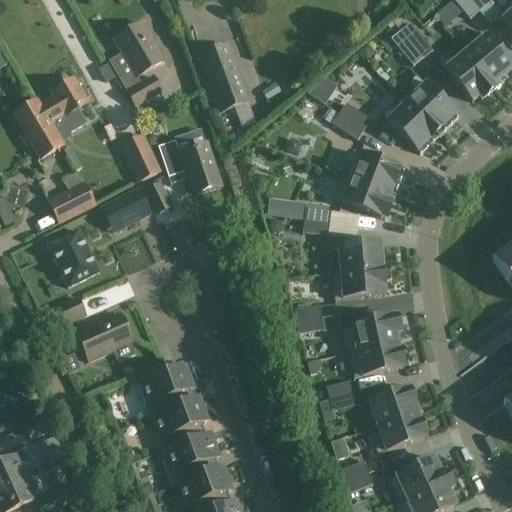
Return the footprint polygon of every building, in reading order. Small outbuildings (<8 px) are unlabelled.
[(467,0),(455,0),(453,2),(469,21),(479,13),(467,0)] [(488,6),(483,0),(467,0),(479,13),(488,6)] [(511,0),(496,16),(511,33),(511,0)] [(400,33),(422,61),(432,53),(409,25),(400,33)] [(114,42),(136,80),(164,63),(141,26),(114,42)] [(400,33),(390,41),(413,69),(422,61),(400,33)] [(477,45),(465,55),(492,88),(511,71),(481,33),(473,40),(477,45)] [(373,35),(362,44),(370,52),(381,43),(373,35)] [(249,105),(228,46),(199,56),(220,115),(249,105)] [(472,104),(492,88),(465,55),(453,64),(447,57),(439,64),(472,104)] [(408,85),(412,90),(401,101),(405,105),(406,105),(438,138),(457,120),(415,77),(408,85)] [(154,78),(140,86),(131,91),(126,94),(135,110),(163,94),(154,78)] [(38,108),(52,132),(88,110),(72,82),(52,94),(55,98),(38,108)] [(305,96),(319,104),(325,95),(315,88),(305,96)] [(52,132),(38,108),(35,104),(15,116),(27,135),(21,139),(26,147),(32,144),(42,160),(62,148),(52,132)] [(388,109),(381,116),(420,157),(438,138),(406,105),(405,105),(395,116),(388,109)] [(340,116),(365,133),(372,122),(347,106),(340,116)] [(358,143),(365,133),(340,116),(333,127),(358,143)] [(121,148),(137,184),(159,174),(142,138),(121,148)] [(175,143),(157,149),(168,180),(184,174),(192,198),(221,189),(206,146),(178,155),(175,143)] [(350,165),(345,178),(345,179),(394,198),(404,173),(347,152),(344,162),(350,165)] [(345,178),(343,178),(333,203),(385,222),(394,198),(345,179),(345,178)] [(59,225),(94,207),(84,186),(48,204),(59,225)] [(159,187),(145,194),(156,216),(171,209),(159,187)] [(150,215),(138,192),(110,206),(100,211),(112,234),(122,229),(150,215)] [(305,222),(307,207),(296,206),(294,221),(305,222)] [(305,223),(331,226),(332,214),(307,211),(305,223)] [(329,239),(331,226),(305,223),(304,235),(329,239)] [(83,237),(54,251),(72,288),(103,276),(83,237)] [(337,250),(339,275),(339,276),(382,272),(380,246),(337,250)] [(511,247),(492,261),(511,289),(511,311),(504,317),(511,328),(511,371),(468,403),(476,426),(503,407),(511,419),(511,247)] [(339,276),(339,275),(331,275),(333,302),(384,298),(382,272),(339,276)] [(85,318),(77,301),(41,317),(48,334),(85,318)] [(321,320),(318,308),(293,313),(296,326),(321,320)] [(88,365),(113,354),(118,365),(134,358),(128,345),(132,343),(120,317),(75,336),(88,365)] [(346,357),(348,357),(347,356),(397,345),(395,337),(399,336),(395,318),(340,331),(346,357)] [(321,320),(296,326),(299,338),(324,332),(321,320)] [(348,357),(353,381),(403,370),(397,345),(347,356),(348,357)] [(314,350),(312,364),(327,366),(329,351),(314,350)] [(476,355),(455,365),(461,379),(482,369),(476,355)] [(189,381),(184,368),(137,386),(150,421),(154,420),(153,418),(193,404),(185,383),(189,381)] [(350,384),(325,389),(328,401),(353,396),(350,384)] [(413,390),(369,404),(377,429),(417,416),(422,415),(422,414),(421,414),(413,390)] [(331,413),(355,408),(353,396),(328,401),(328,403),(318,405),(323,424),(333,421),(331,413)] [(153,418),(154,420),(162,441),(177,435),(181,446),(205,437),(198,417),(202,415),(197,402),(193,404),(153,418)] [(143,410),(113,419),(121,442),(151,433),(143,410)] [(425,441),(417,416),(377,429),(382,444),(373,447),(376,457),(425,441)] [(30,442),(53,432),(46,418),(24,429),(30,442)] [(209,436),(205,437),(181,446),(158,455),(171,490),(179,488),(178,486),(218,471),(210,451),(214,449),(209,436)] [(0,447),(0,459),(1,461),(15,454),(10,443),(0,447)] [(0,490),(25,479),(15,457),(0,464),(0,490)] [(434,461),(387,482),(399,506),(406,503),(405,502),(445,485),(434,461)] [(363,464),(339,473),(344,485),(368,475),(363,464)] [(188,511),(211,511),(230,505),(223,484),(227,483),(222,470),(218,471),(178,486),(179,488),(188,511)] [(344,485),(348,496),(372,487),(368,475),(344,485)] [(25,479),(0,490),(0,511),(9,511),(35,500),(25,479)] [(406,503),(409,511),(447,511),(455,508),(445,485),(405,502),(406,503)] [(38,511),(58,511),(84,500),(77,486),(35,505),(38,511)] [(158,511),(153,495),(142,499),(146,511),(158,511)] [(237,511),(235,503),(230,505),(211,511),(237,511)]
